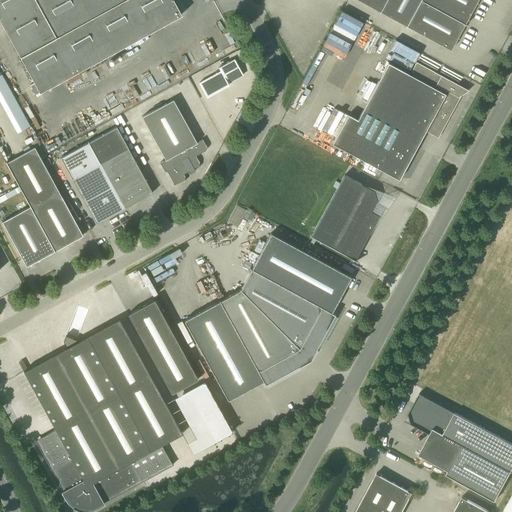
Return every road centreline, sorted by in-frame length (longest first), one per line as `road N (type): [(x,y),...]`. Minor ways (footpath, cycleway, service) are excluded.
road 1 (unclassified): [(280,511),(511,90)]
road 2 (unclassified): [(0,331),(212,209),(239,174),(277,73),(245,0)]
road 3 (unknown): [(267,111),(312,116),(338,104),(374,48)]
